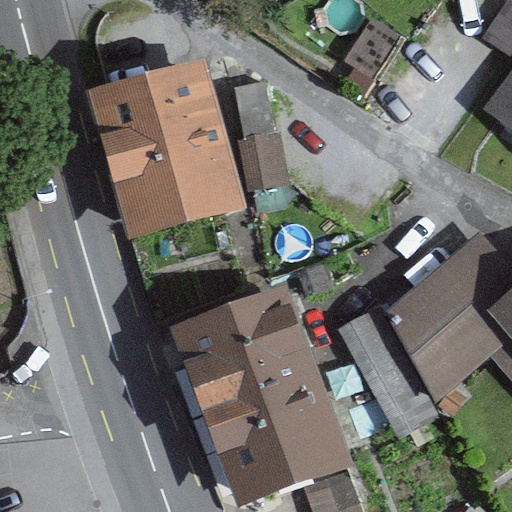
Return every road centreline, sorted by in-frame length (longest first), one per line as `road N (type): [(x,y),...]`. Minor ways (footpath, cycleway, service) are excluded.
road 1 (primary): [(7,0),(103,366),(156,511)]
road 2 (residential): [(162,0),(360,160),(511,223)]
